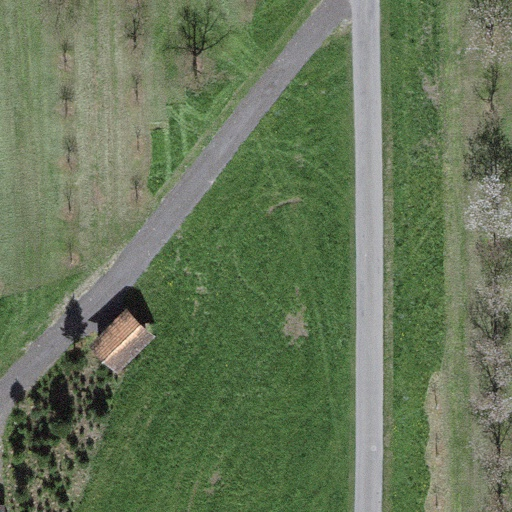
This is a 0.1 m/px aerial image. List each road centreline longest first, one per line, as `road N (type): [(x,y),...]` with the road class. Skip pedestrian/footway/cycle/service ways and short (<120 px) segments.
road 1 (track): [(7,395),(183,200),(336,0)]
road 2 (track): [(366,0),(368,511)]
